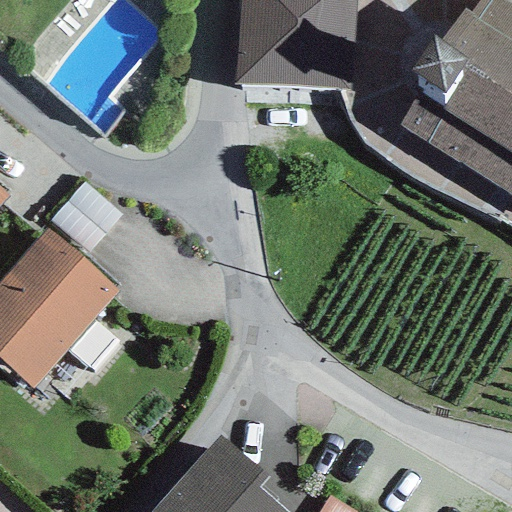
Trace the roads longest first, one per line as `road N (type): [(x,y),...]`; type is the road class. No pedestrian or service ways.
road 1 (residential): [(201,185),(102,172),(0,88)]
road 2 (residential): [(260,348),(142,511)]
road 3 (residential): [(260,348),(436,441)]
road 4 (residential): [(220,0),(216,113),(201,185)]
road 5 (residential): [(201,185),(232,237),(260,348)]
